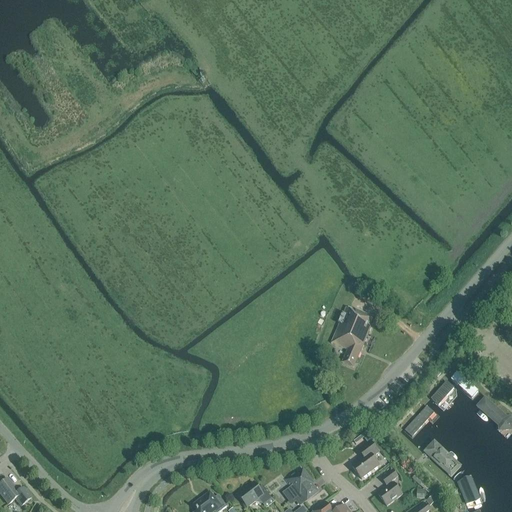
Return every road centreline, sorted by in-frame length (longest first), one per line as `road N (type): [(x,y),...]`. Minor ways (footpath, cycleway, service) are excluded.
road 1 (tertiary): [(305,439),(392,379),(511,240)]
road 2 (tertiary): [(124,511),(168,465),(305,439)]
